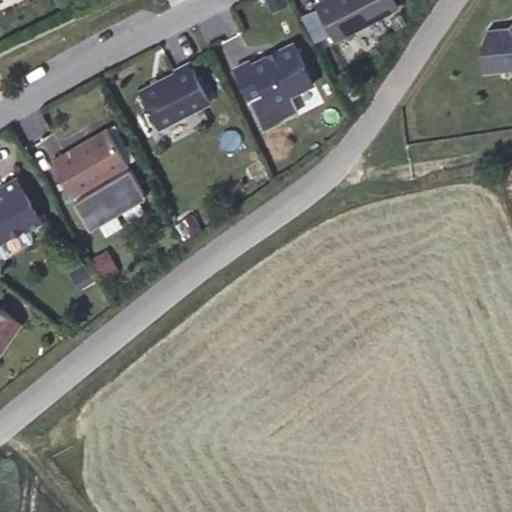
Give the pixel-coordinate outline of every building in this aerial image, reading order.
[(401,3),(399,0),(319,0),(339,36),(401,3)] [(481,45),(485,71),(511,68),(511,28),(488,31),(481,45)] [(253,58),(238,66),(254,98),(268,90),(274,102),(317,80),(316,77),(309,62),(297,39),(255,61),(253,58)] [(193,60),(177,68),(178,70),(143,89),(163,126),(213,100),(193,60)] [(309,62),(316,77),(320,75),(313,60),(309,62)] [(132,162),(112,126),(56,160),(77,195),(132,162)] [(75,197),(98,239),(122,225),(116,214),(147,197),(131,167),(75,197)] [(5,185),(0,187),(0,234),(23,221),(25,224),(42,214),(17,171),(2,181),(5,185)] [(192,214),(182,221),(188,230),(198,223),(192,214)] [(0,354),(23,325),(0,306),(0,354)]
